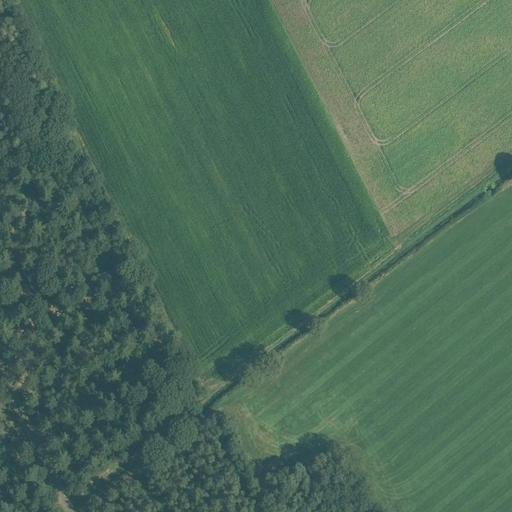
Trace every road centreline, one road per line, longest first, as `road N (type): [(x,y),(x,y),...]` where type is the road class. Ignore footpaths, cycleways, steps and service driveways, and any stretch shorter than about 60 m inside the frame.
road 1 (track): [(84,511),(225,401)]
road 2 (unclassified): [(68,511),(0,371)]
